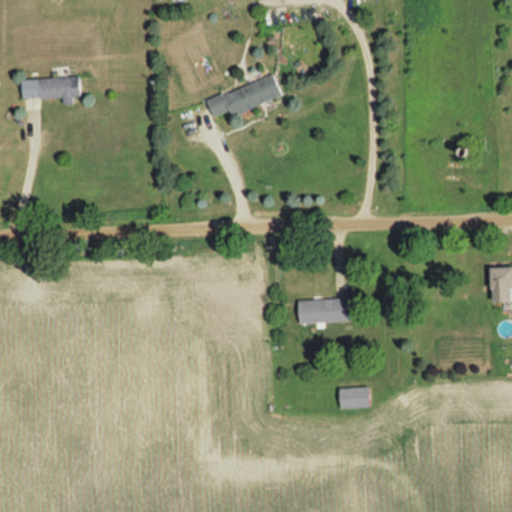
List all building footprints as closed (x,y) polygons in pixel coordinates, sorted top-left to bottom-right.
[(236,116),(286,96),(278,74),(210,101),(217,117),(234,110),(236,116)] [(26,78),(26,99),(85,98),(84,77),(26,78)] [(511,301),(511,267),(498,267),(498,302),(511,301)] [(354,322),(354,299),(302,300),(302,323),(354,322)] [(344,409),(373,408),(372,388),(343,389),(344,409)]
